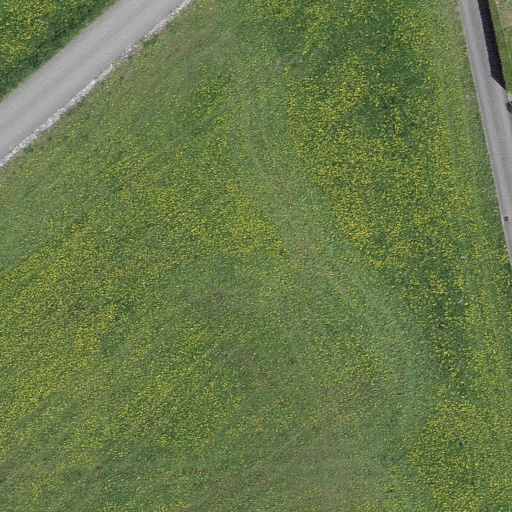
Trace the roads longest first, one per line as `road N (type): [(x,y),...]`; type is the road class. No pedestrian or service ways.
road 1 (residential): [(467,0),(511,209)]
road 2 (residential): [(159,0),(0,136)]
